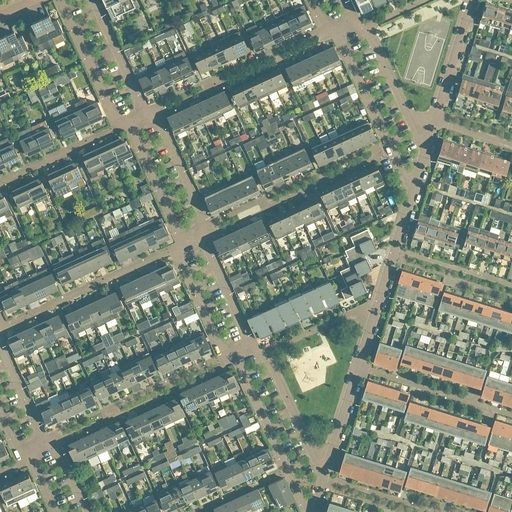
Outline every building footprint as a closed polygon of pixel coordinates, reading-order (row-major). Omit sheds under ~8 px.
[(119,0),(102,0),(106,8),(112,21),(117,19),(116,16),(125,12),(119,0)] [(131,0),(119,0),(125,12),(135,8),(131,0)] [(371,8),(367,0),(350,0),(357,13),(358,12),(357,12),(361,10),(362,13),(371,8)] [(385,2),(383,0),(367,0),(371,8),(372,8),(371,6),(374,4),(375,7),(385,2)] [(489,26),(495,7),(485,3),(480,20),(479,23),(489,26)] [(312,25),(305,10),(303,5),(293,10),(302,29),(312,25)] [(499,29),(500,26),(505,10),(495,7),(489,26),(499,29)] [(191,9),(185,12),(188,18),(191,16),(194,15),(191,9)] [(302,29),(293,10),(284,14),(293,33),(302,29)] [(510,29),(511,21),(511,11),(505,10),(500,26),(510,29)] [(293,33),(284,14),(275,18),(277,23),(284,38),(293,33)] [(60,33),(62,32),(62,33),(63,32),(57,19),(52,22),(49,16),(40,20),(52,45),(54,44),(54,45),(55,45),(54,44),(63,40),(60,33)] [(284,38),(277,23),(275,18),(265,23),(267,27),(274,42),(284,38)] [(52,45),(40,20),(31,24),(34,30),(29,32),(35,45),(37,44),(40,50),(49,46),(49,47),(50,47),(49,46),(52,45)] [(265,46),(258,31),(255,25),(245,29),(255,51),(265,46)] [(274,42),(267,27),(258,31),(265,46),(274,42)] [(165,38),(177,33),(174,28),(163,33),(165,38)] [(248,51),(241,36),(239,31),(229,36),(231,40),(238,55),(248,51)] [(28,49),(22,36),(16,38),(14,32),(5,36),(16,60),(19,59),(18,58),(27,54),(25,50),(27,49),(28,49)] [(165,38),(163,33),(154,37),(156,43),(165,38)] [(16,60),(5,36),(0,38),(0,61),(2,60),(4,64),(13,60),(13,61),(16,60)] [(238,55),(231,40),(222,45),(229,60),(238,55)] [(147,46),(145,42),(141,44),(141,43),(135,46),(138,51),(143,48),(147,46)] [(229,60),(222,45),(213,49),(220,64),(229,60)] [(341,64),(333,47),(323,51),(331,69),(341,64)] [(220,64),(213,49),(203,53),(210,68),(220,64)] [(210,68),(203,53),(202,50),(192,54),(194,58),(201,73),(210,68)] [(193,73),(186,58),(183,51),(174,56),(175,59),(184,77),(193,73)] [(331,69),(323,51),(314,56),(322,73),(331,69)] [(322,73),(314,56),(305,60),(312,77),(322,73)] [(184,77),(175,59),(166,64),(174,81),(184,77)] [(312,77),(305,60),(295,64),(303,81),(312,77)] [(174,81),(166,64),(157,68),(165,86),(174,81)] [(303,81),(295,64),(286,69),(294,86),(303,81)] [(165,86),(157,68),(147,72),(155,90),(165,86)] [(286,86),(278,69),(269,73),(276,90),(286,86)] [(72,70),(66,73),(68,78),(69,80),(75,77),(72,70)] [(155,90),(147,72),(138,77),(146,94),(155,90)] [(276,90),(269,73),(259,78),(267,95),(276,90)] [(466,100),(473,78),(463,75),(457,92),(455,101),(457,97),(466,100)] [(58,77),(53,79),(56,86),(61,83),(60,82),(58,77)] [(267,95),(259,78),(250,82),(258,99),(267,95)] [(476,103),(483,81),(473,78),(466,100),(476,103)] [(510,116),(511,109),(511,79),(510,79),(507,91),(504,98),(498,118),(499,118),(500,113),(510,116)] [(486,106),(493,83),(492,83),(492,84),(483,81),(476,103),(486,106)] [(258,99),(250,82),(241,86),(248,103),(258,99)] [(486,106),(496,109),(503,86),(493,83),(486,106)] [(248,103),(241,86),(231,91),(239,108),(248,103)] [(38,90),(41,97),(49,93),(46,87),(38,90)] [(35,94),(32,89),(27,91),(30,97),(35,94)] [(334,98),(343,94),(340,89),(331,93),(334,98)] [(334,98),(331,93),(328,95),(326,91),(320,94),(324,103),(334,98)] [(232,109),(224,92),(214,96),(222,113),(225,119),(236,114),(234,108),(232,109)] [(356,92),(350,95),(345,97),(347,103),(359,97),(356,92)] [(324,103),(320,94),(315,96),(316,100),(312,102),(315,107),(324,103)] [(222,113),(214,96),(205,100),(213,117),(222,113)] [(102,118),(100,114),(101,113),(97,102),(88,106),(85,99),(79,102),(89,124),(102,118)] [(213,117),(205,100),(196,105),(204,122),(213,117)] [(304,112),(315,107),(312,102),(312,100),(301,105),(304,112)] [(89,124),(79,102),(74,104),(76,109),(68,113),(76,130),(89,124)] [(204,122),(196,105),(186,109),(194,126),(204,122)] [(328,111),(326,106),(317,110),(319,115),(328,111)] [(194,126),(186,109),(177,113),(185,130),(194,126)] [(310,120),(319,115),(317,110),(307,115),(310,120)] [(76,130),(68,113),(67,111),(59,114),(57,111),(51,114),(60,132),(61,131),(64,138),(73,134),(72,132),(76,130)] [(185,130),(177,113),(167,118),(175,135),(185,130)] [(268,120),(270,124),(275,121),(276,125),(281,123),(279,119),(277,115),(268,120)] [(53,139),(44,121),(39,123),(40,126),(32,130),(41,149),(53,144),(51,139),(53,139)] [(375,139),(367,122),(358,126),(366,143),(375,139)] [(366,143),(358,126),(348,130),(356,147),(366,143)] [(41,149),(32,130),(31,127),(16,134),(25,152),(26,151),(28,155),(41,149)] [(347,152),(339,135),(337,129),(327,134),(330,139),(338,156),(347,152)] [(356,147),(348,130),(339,135),(347,152),(356,147)] [(245,133),(239,136),(234,138),(236,143),(240,142),(247,138),(245,133)] [(17,155),(9,137),(0,141),(0,154),(5,166),(18,160),(16,156),(17,155)] [(132,156),(125,141),(124,142),(122,137),(109,143),(120,165),(125,163),(124,160),(132,156)] [(338,156),(330,139),(320,143),(328,160),(338,156)] [(451,162),(456,144),(443,140),(437,158),(436,161),(450,165),(450,162),(451,162)] [(248,142),(243,144),(246,152),(252,149),(251,147),(248,142)] [(120,165),(109,143),(96,149),(105,169),(113,165),(114,168),(120,165)] [(328,160),(320,143),(311,148),(319,165),(328,160)] [(464,166),(469,148),(456,144),(451,162),(464,166)] [(311,165),(303,148),(294,152),(302,169),(311,165)] [(477,170),(483,152),(469,148),(464,166),(463,169),(476,173),(477,170)] [(105,169),(96,149),(83,155),(85,159),(84,160),(92,178),(98,175),(96,172),(105,169)] [(302,169),(294,152),(284,156),(292,174),(302,169)] [(490,175),(496,157),(483,152),(477,170),(490,175)] [(292,174),(284,156),(275,161),(283,178),(292,174)] [(504,179),(509,164),(509,161),(496,157),(490,175),(504,179)] [(283,178),(275,161),(266,165),(274,182),(283,178)] [(85,185),(77,167),(75,167),(73,163),(61,169),(71,191),(68,184),(76,180),(79,187),(85,185)] [(274,182),(266,165),(256,169),(264,187),(274,182)] [(384,184),(375,165),(366,169),(373,184),(375,189),(384,184)] [(71,191),(61,169),(48,175),(50,179),(48,180),(57,198),(71,191)] [(373,184),(366,169),(356,174),(363,189),(373,184)] [(365,193),(363,189),(356,174),(347,178),(354,193),(356,197),(365,193)] [(259,192),(251,175),(241,179),(249,197),(259,192)] [(354,193),(347,178),(338,182),(345,197),(347,202),(356,197),(354,193)] [(49,201),(41,183),(40,183),(38,179),(25,185),(34,204),(42,201),(44,204),(49,201)] [(249,197),(241,179),(232,184),(240,201),(249,197)] [(345,197),(338,182),(328,187),(335,202),(337,206),(339,209),(348,205),(347,202),(345,197)] [(146,184),(140,187),(143,195),(150,192),(146,184)] [(240,201),(232,184),(223,188),(231,205),(240,201)] [(34,204),(25,185),(13,191),(15,195),(13,196),(21,214),(27,211),(25,206),(33,202),(34,205),(34,204)] [(335,202),(328,187),(319,191),(328,210),(337,206),(335,202)] [(468,199),(471,191),(458,187),(455,195),(468,199)] [(231,205),(223,188),(213,192),(221,209),(231,205)] [(481,203),(484,195),(471,191),(468,199),(481,203)] [(221,209),(213,192),(204,197),(212,214),(221,209)] [(12,215),(3,197),(2,198),(0,193),(0,216),(5,215),(6,218),(12,215)] [(83,197),(87,204),(93,201),(89,194),(83,197)] [(144,195),(138,198),(141,205),(147,202),(144,195)] [(137,197),(128,201),(129,204),(131,209),(141,205),(138,198),(137,197)] [(324,218),(315,198),(305,203),(314,222),(324,218)] [(314,222),(305,203),(296,207),(303,222),(305,226),(314,222)] [(129,204),(121,208),(123,214),(132,210),(131,209),(129,204)] [(385,213),(383,208),(382,205),(376,208),(380,216),(385,213)] [(303,222),(296,207),(287,211),(294,226),(303,222)] [(112,212),(114,217),(121,214),(119,209),(112,212)] [(86,211),(81,213),(84,219),(89,217),(86,211)] [(294,226),(287,211),(277,216),(286,235),(296,231),(294,226)] [(374,212),(370,214),(365,216),(367,221),(376,217),(374,212)] [(505,215),(500,213),(495,212),(493,218),(498,220),(498,221),(502,222),(505,215)] [(286,235),(277,216),(268,220),(277,240),(286,235)] [(168,233),(161,218),(153,222),(152,219),(148,220),(158,243),(169,238),(167,234),(168,233)] [(354,227),(352,222),(350,218),(344,221),(346,225),(349,230),(354,227)] [(158,243),(148,220),(138,225),(149,247),(158,243)] [(270,239),(261,220),(251,224),(260,244),(270,239)] [(423,240),(428,223),(418,220),(413,234),(411,241),(413,237),(417,238),(416,240),(422,242),(423,240)] [(442,246),(449,226),(449,225),(439,222),(438,226),(432,243),(442,246)] [(432,243),(438,226),(428,223),(423,240),(432,243)] [(260,244),(251,224),(242,229),(249,244),(251,248),(260,244)] [(81,225),(74,229),(77,235),(84,231),(81,225)] [(149,247),(138,225),(129,229),(139,252),(149,247)] [(452,249),(457,236),(459,229),(449,226),(442,246),(452,249)] [(473,249),(479,229),(469,226),(461,251),(463,246),(473,249)] [(72,229),(66,231),(68,238),(74,235),(72,229)] [(139,252),(129,229),(119,234),(120,237),(129,256),(139,252)] [(249,244),(242,229),(232,233),(239,248),(249,244)] [(376,249),(367,229),(350,237),(354,246),(344,251),(347,257),(362,250),(364,254),(376,249)] [(482,252),(489,232),(488,232),(479,229),(473,249),(482,252)] [(492,255),(497,239),(499,235),(488,231),(488,232),(489,232),(482,252),(492,255)] [(239,248),(232,233),(223,237),(232,257),(241,252),(239,248)] [(64,241),(61,235),(54,238),(57,245),(64,241)] [(129,256),(120,237),(113,240),(112,237),(107,239),(114,253),(115,253),(120,263),(127,260),(126,258),(129,256)] [(232,257),(223,237),(213,242),(222,261),(232,257)] [(323,242),(321,237),(312,241),(314,246),(323,242)] [(349,237),(342,238),(344,246),(351,244),(349,237)] [(112,261),(108,253),(109,252),(102,238),(91,244),(93,249),(94,248),(101,266),(112,261)] [(25,239),(15,244),(18,249),(28,245),(25,239)] [(53,239),(47,242),(50,248),(56,246),(53,239)] [(502,258),(507,242),(497,239),(492,255),(502,258)] [(14,241),(8,244),(11,252),(18,249),(15,244),(14,241)] [(511,261),(511,260),(511,243),(507,242),(502,258),(511,261)] [(101,266),(94,248),(93,249),(94,251),(89,253),(86,247),(82,249),(82,248),(81,248),(92,270),(101,266)] [(92,270),(81,248),(77,250),(81,257),(75,260),(82,275),(92,270)] [(27,250),(22,252),(26,261),(31,259),(27,250)] [(314,250),(311,251),(305,254),(306,254),(308,260),(317,256),(314,250)] [(371,269),(366,259),(364,254),(362,250),(347,257),(345,258),(349,267),(339,271),(342,278),(357,271),(359,275),(371,269)] [(82,275),(75,260),(72,253),(63,258),(62,257),(72,279),(82,275)] [(308,260),(306,254),(305,254),(300,256),(303,263),(308,260)] [(72,279),(62,257),(58,259),(59,262),(52,265),(57,276),(58,276),(62,284),(72,279)] [(180,283),(173,268),(171,268),(169,264),(159,269),(170,291),(174,289),(172,286),(180,283)] [(55,281),(48,268),(37,273),(40,279),(47,294),(57,289),(53,281),(55,281)] [(170,291),(159,269),(150,273),(158,293),(159,292),(164,290),(166,293),(170,291)] [(283,276),(280,269),(275,272),(278,279),(283,276)] [(366,290),(361,280),(359,275),(357,271),(342,278),(346,287),(340,290),(344,300),(366,290)] [(404,299),(412,274),(402,271),(399,282),(394,295),(404,299)] [(278,279),(275,272),(269,275),(272,281),(278,279)] [(158,293),(150,273),(140,278),(150,300),(160,295),(159,292),(158,293)] [(414,302),(422,277),(412,274),(404,299),(414,302)] [(47,294),(40,279),(34,282),(31,275),(27,277),(37,298),(47,294)] [(37,298),(27,277),(23,279),(18,282),(17,281),(20,288),(27,303),(37,298)] [(244,282),(241,277),(230,282),(233,289),(238,287),(238,285),(241,283),(244,282)] [(424,305),(432,280),(422,277),(414,302),(424,305)] [(150,300),(140,278),(130,282),(140,304),(150,300)] [(434,308),(442,283),(432,280),(424,305),(434,308)] [(27,303),(20,288),(17,281),(7,285),(17,307),(27,303)] [(338,303),(329,281),(315,288),(325,309),(324,306),(327,305),(328,307),(338,303)] [(140,304),(130,282),(120,287),(124,295),(122,295),(129,310),(133,308),(131,303),(138,299),(140,305),(140,304)] [(256,288),(253,282),(247,284),(250,291),(256,288)] [(250,291),(247,284),(242,287),(245,294),(250,291)] [(17,307),(7,285),(3,287),(5,290),(0,292),(0,299),(4,308),(5,308),(7,312),(17,307)] [(325,309),(315,288),(301,294),(311,315),(310,313),(314,311),(315,314),(325,309)] [(123,307),(120,300),(119,300),(115,292),(105,297),(115,318),(119,316),(116,310),(123,307)] [(448,312),(454,295),(444,292),(438,309),(448,312)] [(311,315),(301,294),(287,300),(297,321),(298,321),(297,319),(300,317),(301,320),(311,315)] [(458,315),(464,298),(454,295),(448,312),(458,315)] [(115,318),(105,297),(95,302),(102,317),(105,323),(115,318)] [(468,318),(473,301),(464,298),(458,315),(468,318)] [(297,321),(287,300),(274,307),(284,328),(284,327),(283,325),(286,324),(288,326),(297,321)] [(478,321),(483,304),(473,301),(468,318),(478,321)] [(102,317),(95,302),(85,306),(95,327),(99,325),(96,319),(102,317)] [(193,308),(190,302),(184,305),(187,311),(191,309),(193,308)] [(488,325),(493,307),(483,304),(478,321),(488,325)] [(95,327),(85,306),(75,311),(84,330),(85,330),(83,325),(88,323),(91,329),(95,327)] [(177,306),(172,308),(175,317),(176,316),(180,314),(178,308),(177,306)] [(284,328),(274,307),(260,313),(270,334),(271,334),(270,331),(273,330),(274,332),(284,328)] [(498,328),(503,310),(493,307),(488,325),(498,328)] [(193,314),(191,309),(187,311),(186,311),(181,314),(183,318),(193,314)] [(507,331),(511,315),(511,313),(503,310),(498,328),(507,331)] [(84,330),(75,311),(65,315),(69,323),(68,324),(74,338),(79,336),(77,333),(84,330)] [(270,334),(260,313),(246,319),(247,321),(255,339),(256,338),(259,336),(260,338),(270,334)] [(69,337),(63,323),(62,323),(58,315),(48,320),(57,339),(64,336),(65,339),(69,337)] [(152,315),(146,317),(150,325),(156,323),(152,315)] [(57,339),(48,320),(38,324),(48,347),(52,345),(51,342),(57,339)] [(147,321),(139,324),(142,330),(150,326),(147,321)] [(48,347),(38,324),(28,329),(37,348),(43,346),(44,349),(48,347)] [(37,348),(28,329),(18,333),(28,355),(32,353),(31,351),(37,348)] [(109,332),(99,337),(102,342),(104,347),(105,348),(114,344),(114,343),(111,337),(109,332)] [(121,332),(111,337),(114,343),(124,339),(121,332)] [(209,347),(202,332),(192,337),(200,355),(210,351),(208,347),(209,347)] [(28,355),(18,333),(8,338),(10,342),(9,343),(16,358),(23,355),(25,358),(29,356),(28,355)] [(200,355),(192,337),(182,342),(191,360),(200,355)] [(102,342),(96,345),(98,350),(104,347),(102,342)] [(121,347),(119,342),(110,347),(112,351),(121,347)] [(191,360),(182,342),(173,346),(181,364),(191,360)] [(384,366),(390,346),(379,343),(379,345),(373,362),(384,366)] [(181,364),(173,346),(174,348),(165,352),(172,368),(181,364)] [(394,369),(400,349),(390,346),(384,366),(394,369)] [(410,366),(416,349),(406,346),(400,363),(410,366)] [(420,369),(426,352),(416,349),(410,366),(420,369)] [(172,368),(165,352),(154,357),(160,369),(161,369),(162,373),(172,368)] [(430,372),(435,355),(426,352),(420,369),(430,372)] [(80,358),(78,353),(66,358),(69,363),(80,358)] [(155,368),(149,354),(138,359),(146,377),(156,372),(154,369),(155,368)] [(64,355),(60,357),(64,366),(68,364),(64,355)] [(440,375),(445,358),(435,355),(430,372),(440,375)] [(450,378),(455,361),(445,358),(440,375),(450,378)] [(51,366),(46,369),(48,374),(58,369),(53,359),(49,361),(51,366)] [(146,377),(138,359),(129,363),(137,381),(146,377)] [(460,381),(465,364),(455,361),(450,378),(460,381)] [(137,381),(129,363),(119,367),(128,385),(137,381)] [(78,364),(73,366),(68,369),(70,373),(80,368),(78,364)] [(469,384),(475,367),(465,364),(460,381),(469,384)] [(128,385),(119,367),(120,370),(111,374),(118,390),(128,385)] [(479,387),(485,370),(475,367),(469,384),(479,387)] [(42,370),(36,373),(39,378),(45,376),(42,370)] [(239,389),(233,374),(232,375),(229,370),(219,375),(228,394),(239,389)] [(118,390),(111,374),(102,378),(109,394),(118,390)] [(228,394),(219,375),(210,380),(217,397),(227,392),(228,395),(228,394)] [(491,399),(497,380),(487,377),(481,396),(491,399)] [(109,394),(102,378),(91,383),(97,395),(98,395),(99,398),(109,394)] [(39,379),(33,382),(36,388),(41,386),(41,384),(39,379)] [(217,397),(210,380),(200,384),(207,401),(210,407),(215,405),(212,399),(217,397)] [(501,402),(507,383),(497,380),(491,399),(501,402)] [(373,401),(378,384),(368,381),(363,397),(362,398),(373,401)] [(511,405),(511,401),(511,384),(507,383),(501,402),(511,405)] [(207,401),(200,384),(190,389),(198,406),(207,401)] [(382,404),(388,387),(378,384),(373,401),(382,404)] [(95,399),(89,387),(79,392),(86,408),(95,404),(94,400),(95,399)] [(392,407),(398,390),(388,387),(382,404),(392,407)] [(198,406),(190,389),(180,393),(182,398),(181,398),(186,411),(198,406)] [(403,410),(408,393),(398,390),(392,407),(403,410)] [(86,408),(79,392),(69,396),(77,412),(86,408)] [(77,412),(69,396),(60,401),(67,417),(77,412)] [(57,421),(50,405),(46,398),(35,403),(40,414),(41,413),(45,422),(46,421),(48,425),(57,421)] [(184,415),(178,403),(177,403),(175,399),(165,404),(173,420),(184,415)] [(67,417),(60,401),(50,405),(57,421),(67,417)] [(414,422),(420,405),(410,402),(404,419),(414,422)] [(164,427),(163,425),(173,420),(165,404),(155,408),(164,427)] [(424,425),(430,408),(420,405),(414,422),(424,425)] [(164,427),(155,408),(145,413),(154,432),(164,427)] [(434,428),(439,411),(430,408),(424,425),(434,428)] [(444,431),(449,414),(439,411),(434,428),(444,431)] [(154,432),(145,413),(135,417),(144,436),(154,432)] [(237,424),(235,420),(232,414),(227,417),(231,427),(237,424)] [(248,421),(247,417),(245,414),(238,417),(242,424),(248,421)] [(454,434),(459,417),(449,414),(444,431),(454,434)] [(231,427),(227,417),(226,415),(220,418),(223,425),(219,427),(221,431),(231,427)] [(144,436),(135,417),(125,422),(127,426),(126,427),(132,439),(143,434),(144,436)] [(463,437),(469,420),(459,417),(454,434),(463,437)] [(473,440),(479,423),(469,420),(463,437),(473,440)] [(498,448),(505,423),(495,420),(487,445),(498,448)] [(127,438),(121,426),(120,426),(118,422),(108,426),(117,446),(117,445),(116,443),(127,438)] [(250,426),(253,430),(260,427),(257,422),(250,426)] [(483,444),(489,426),(479,423),(473,440),(483,444)] [(507,451),(511,436),(511,425),(505,423),(498,448),(507,451)] [(117,446),(108,426),(98,431),(107,450),(117,446)] [(211,436),(221,431),(219,427),(209,431),(211,436)] [(107,450),(98,431),(88,435),(97,455),(107,450)] [(97,455),(88,435),(78,440),(87,459),(97,455)] [(0,459),(8,456),(4,446),(6,445),(4,440),(1,441),(0,438),(0,459)] [(87,459),(78,440),(68,445),(70,449),(69,450),(76,464),(87,459)] [(201,451),(199,446),(187,452),(189,456),(201,451)] [(272,461),(267,448),(255,454),(263,471),(273,466),(271,462),(272,461)] [(349,475),(355,456),(345,453),(339,472),(349,475)] [(263,471),(255,454),(246,458),(253,475),(263,471)] [(359,479),(365,459),(355,456),(349,475),(359,479)] [(253,475),(246,458),(236,463),(244,480),(253,475)] [(369,482),(375,462),(365,459),(359,479),(369,482)] [(169,465),(167,461),(157,466),(159,470),(169,465)] [(379,485),(385,465),(375,462),(369,482),(379,485)] [(244,480),(236,463),(226,467),(225,465),(234,484),(244,480)] [(139,464),(134,466),(127,469),(129,473),(141,468),(139,464)] [(234,484),(225,465),(214,470),(220,485),(221,484),(224,489),(234,484)] [(389,488),(395,468),(385,465),(379,485),(389,488)] [(511,474),(511,470),(511,468),(508,467),(503,465),(502,469),(506,472),(511,474)] [(399,491),(405,471),(395,468),(389,488),(399,491)] [(415,488),(421,471),(410,468),(405,485),(415,488)] [(215,484),(210,471),(203,474),(200,469),(197,471),(199,476),(198,476),(206,493),(216,489),(214,484),(215,484)] [(425,491),(430,474),(421,471),(415,488),(425,491)] [(133,482),(145,477),(143,472),(131,478),(133,482)] [(36,487),(33,481),(31,482),(27,473),(17,477),(26,497),(36,492),(34,488),(36,487)] [(197,498),(189,481),(186,474),(181,476),(183,481),(177,483),(186,503),(197,498)] [(435,494),(440,477),(430,474),(425,491),(435,494)] [(206,493),(198,476),(189,481),(197,498),(206,493)] [(26,497),(17,477),(8,482),(17,501),(26,497)] [(445,497),(450,480),(440,477),(435,494),(445,497)] [(289,491),(287,487),(285,483),(283,478),(269,484),(279,507),(293,501),(289,491)] [(454,500),(460,483),(450,480),(445,497),(454,500)] [(17,501),(8,482),(0,485),(0,490),(2,496),(0,497),(3,502),(5,501),(7,505),(17,501)] [(186,503),(177,483),(167,488),(176,507),(186,503)] [(464,503),(470,486),(460,483),(454,500),(464,503)] [(474,506),(479,489),(470,486),(464,503),(474,506)] [(176,507),(167,488),(157,493),(163,508),(165,507),(166,511),(176,507)] [(484,509),(490,492),(479,489),(474,506),(484,509)] [(104,496),(102,491),(101,490),(96,491),(88,495),(90,501),(104,496)] [(245,511),(264,503),(258,490),(236,500),(241,511),(245,511)] [(499,511),(504,497),(494,493),(487,511),(499,511)] [(510,511),(511,506),(511,499),(504,497),(499,511),(510,511)] [(160,511),(155,500),(145,504),(147,511),(160,511)] [(241,511),(236,500),(214,510),(214,511),(241,511)] [(147,511),(145,504),(144,505),(143,502),(133,507),(135,511),(147,511)]
